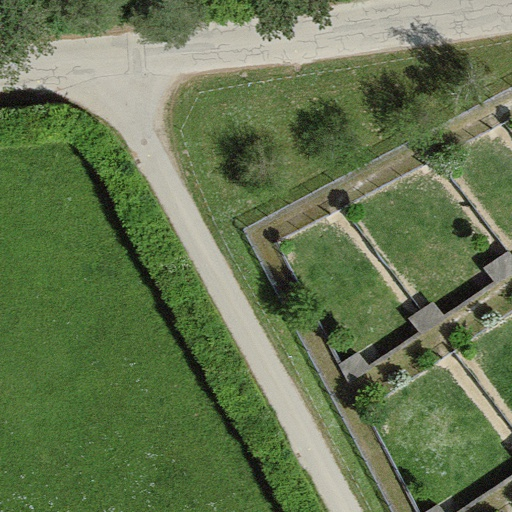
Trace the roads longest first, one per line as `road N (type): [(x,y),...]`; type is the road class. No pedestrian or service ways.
road 1 (unclassified): [(511,6),(0,70)]
road 2 (track): [(346,511),(102,61)]
